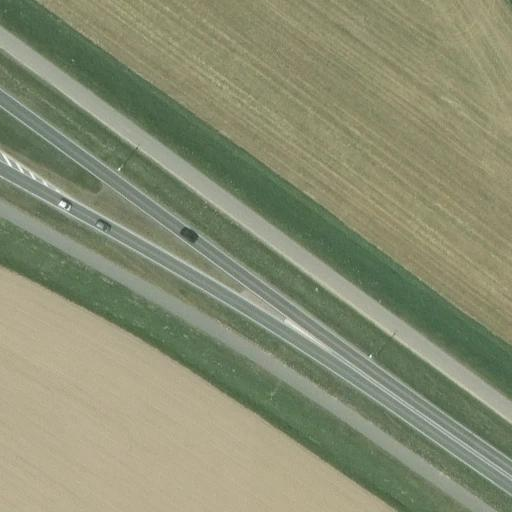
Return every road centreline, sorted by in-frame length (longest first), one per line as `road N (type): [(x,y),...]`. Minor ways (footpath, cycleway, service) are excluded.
road 1 (unclassified): [(511,415),(0,37)]
road 2 (unclassified): [(0,210),(212,328),(483,511)]
road 3 (primary): [(341,360),(0,101)]
road 4 (primary): [(0,170),(341,360)]
road 5 (primary): [(511,479),(341,360)]
